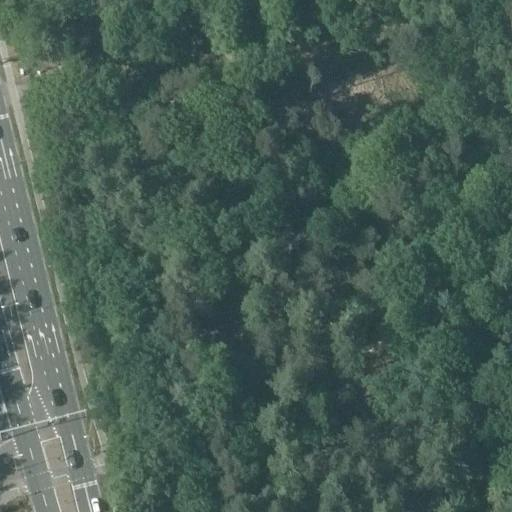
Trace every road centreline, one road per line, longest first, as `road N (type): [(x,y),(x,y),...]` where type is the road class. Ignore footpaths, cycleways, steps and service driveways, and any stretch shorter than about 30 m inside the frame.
road 1 (track): [(511,26),(428,31),(287,60),(0,95)]
road 2 (primary): [(68,426),(0,145)]
